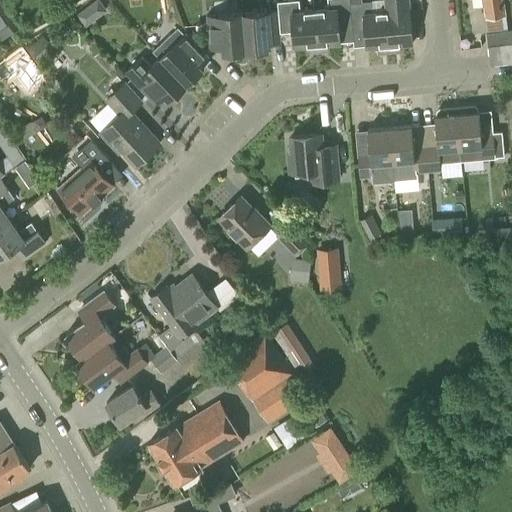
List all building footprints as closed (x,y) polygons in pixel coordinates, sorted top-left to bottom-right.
[(99,0),(95,0),(77,14),(86,25),(106,10),(99,0)] [(317,51),(314,9),(299,10),(298,0),(294,0),(277,1),(278,9),(279,9),(280,32),(292,31),(294,46),(305,45),(305,52),(317,51)] [(340,35),(352,33),(349,0),(327,0),(328,8),(314,9),(317,51),(329,50),(329,43),(340,42),(340,35)] [(386,10),(386,11),(372,12),(370,0),(349,0),(352,33),(353,33),(354,46),(367,45),(367,47),(378,46),(379,53),(390,52),(386,10)] [(386,10),(390,52),(402,51),(401,43),(412,42),(408,0),(384,0),(386,11),(386,10)] [(504,15),(501,0),(483,0),(485,17),(504,15)] [(279,32),(280,32),(279,9),(278,9),(265,11),(243,13),(246,50),(269,48),(268,44),(280,43),(279,32)] [(221,53),(246,50),(243,13),(206,16),(207,27),(219,26),(221,53)] [(511,28),(507,30),(505,15),(485,18),(487,33),(485,33),(490,66),(511,63),(511,28)] [(6,25),(0,29),(0,40),(11,33),(6,25)] [(160,56),(187,84),(204,68),(200,63),(209,55),(186,31),(160,56)] [(46,79),(21,45),(0,60),(0,78),(5,85),(12,79),(25,96),(46,79)] [(461,59),(483,56),(482,47),(460,50),(461,59)] [(187,84),(160,56),(151,65),(142,55),(124,72),(156,105),(165,97),(169,101),(187,84)] [(160,143),(131,111),(142,100),(125,82),(107,99),(120,114),(101,131),(112,143),(115,141),(136,164),(160,143)] [(456,106),(461,159),(495,156),(504,155),(502,131),(493,132),(481,133),(479,110),(478,111),(478,107),(475,104),(456,106)] [(426,146),(428,170),(441,169),(442,169),(442,176),(462,175),(461,159),(456,106),(439,108),(436,110),(437,114),(435,114),(438,145),(426,146)] [(428,170),(426,146),(414,147),(412,125),(390,127),(395,179),(418,176),(417,171),(428,170)] [(394,179),(395,179),(390,127),(368,129),(370,151),(358,152),(360,177),(373,175),(373,182),(394,180),(394,179)] [(323,168),(320,133),(290,136),(292,153),(288,153),(290,173),(308,171),(310,181),(338,178),(337,166),(323,168)] [(82,214),(114,185),(99,168),(110,158),(93,140),(75,156),(84,165),(59,188),(82,214)] [(29,159),(19,164),(30,184),(39,179),(29,159)] [(0,224),(9,218),(2,207),(15,198),(0,176),(0,224)] [(247,246),(270,225),(241,195),(219,216),(247,246)] [(400,233),(414,232),(412,212),(398,212),(400,233)] [(368,239),(381,233),(372,214),(359,220),(368,239)] [(462,217),(450,218),(452,233),(463,232),(462,217)] [(9,218),(0,224),(0,256),(13,248),(21,259),(46,242),(31,221),(18,230),(9,218)] [(296,255),(310,241),(290,221),(276,234),(296,255)] [(76,240),(70,232),(64,237),(70,245),(76,240)] [(339,247),(317,248),(320,291),(342,289),(339,247)] [(308,281),(311,259),(294,257),(291,260),(289,277),(292,279),(308,281)] [(217,306),(192,273),(170,289),(166,284),(151,296),(179,334),(217,306)] [(84,357),(114,334),(100,315),(116,303),(104,288),(77,308),(86,319),(67,333),(83,356),(84,357)] [(314,365),(287,323),(273,332),(295,366),(300,363),(305,371),(314,365)] [(84,357),(83,356),(77,360),(95,385),(113,371),(121,382),(148,362),(147,361),(154,356),(144,342),(137,348),(123,329),(114,335),(114,334),(84,357)] [(189,348),(202,338),(197,330),(183,340),(189,348)] [(269,421),(302,399),(291,384),(297,379),(265,332),(226,358),(269,421)] [(161,372),(178,359),(167,345),(154,354),(155,355),(151,359),(161,372)] [(139,395),(132,385),(106,401),(120,423),(131,416),(134,420),(161,403),(151,387),(139,395)] [(243,441),(219,401),(177,427),(176,426),(149,442),(160,459),(159,459),(164,468),(165,468),(175,484),(202,467),(201,466),(243,441)] [(316,426),(326,419),(316,403),(305,410),(316,426)] [(275,427),(289,446),(306,434),(293,415),(275,427)] [(30,468),(0,421),(0,493),(18,482),(14,477),(30,468)] [(331,426),(311,439),(320,452),(332,470),(340,482),(359,469),(331,426)] [(51,511),(46,501),(23,511),(15,511),(11,503),(0,507),(0,511),(51,511)]
